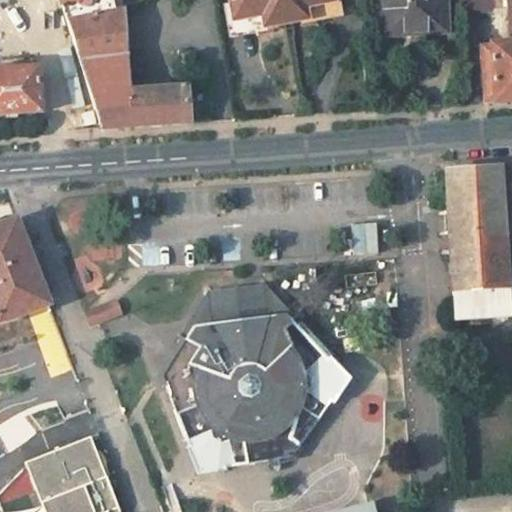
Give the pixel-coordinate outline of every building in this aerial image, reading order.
[(60,0),(67,22),(79,59),(124,53),(122,10),(118,0),(60,0)] [(332,0),(230,0),(235,26),(257,22),(259,32),(266,31),(265,25),(306,18),(307,23),(316,22),(314,11),(334,7),(332,0)] [(443,0),(382,0),(384,25),(406,24),(407,32),(445,30),(443,0)] [(511,0),(463,0),(464,9),(508,7),(510,41),(480,44),(483,103),(511,101),(511,0)] [(334,7),(314,11),(316,22),(336,18),(334,7)] [(235,26),(237,36),(259,32),(257,22),(235,26)] [(406,24),(384,25),(384,33),(407,32),(406,24)] [(124,53),(79,59),(100,128),(148,125),(189,122),(186,86),(133,90),(132,83),(126,84),(124,53)] [(0,115),(40,112),(37,67),(0,70),(0,115)] [(511,200),(511,166),(500,167),(503,202),(511,200)] [(510,314),(503,202),(500,167),(472,169),(445,171),(455,318),(470,317),(478,316),(510,314)] [(0,316),(26,306),(28,312),(48,304),(15,219),(0,224),(0,316)] [(121,242),(91,245),(92,261),(123,257),(121,242)] [(293,319),(263,285),(243,288),(208,292),(178,336),(184,340),(193,326),(284,315),(291,321),(293,319)] [(91,325),(120,314),(115,302),(87,313),(91,325)] [(0,322),(28,312),(26,306),(0,316),(0,322)] [(345,379),(291,321),(284,315),(193,326),(184,340),(198,348),(186,366),(183,366),(172,360),(161,376),(199,471),(280,457),(278,447),(288,445),(291,441),(298,446),(345,379)] [(479,324),(478,316),(470,317),(471,325),(479,324)] [(186,366),(198,348),(184,340),(172,360),(183,366),(186,366)] [(126,511),(115,483),(95,434),(28,461),(45,504),(48,511),(126,511)] [(291,455),(298,446),(291,441),(288,445),(278,447),(280,457),(291,455)] [(393,455),(389,445),(375,451),(379,461),(393,455)] [(371,511),(367,495),(306,511),(371,511)]
